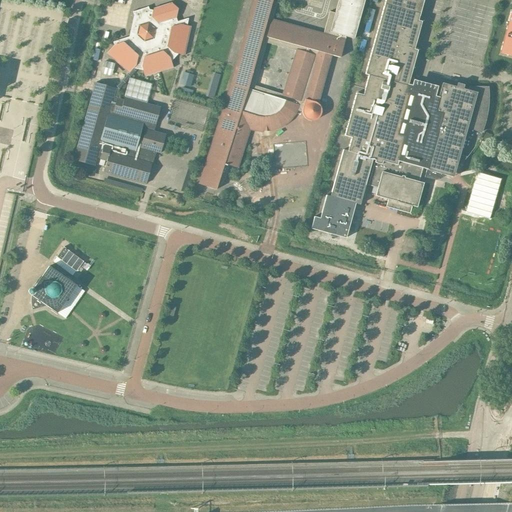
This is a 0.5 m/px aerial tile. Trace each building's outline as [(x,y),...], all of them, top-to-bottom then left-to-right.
[(288,122),(295,114),(297,110),(302,111),(302,113),(302,114),(302,115),(303,116),(304,117),(304,118),(305,119),(306,119),(307,120),(308,120),(310,121),(311,121),(312,121),(313,121),(315,120),(316,120),(317,119),(318,118),(319,118),(319,117),(320,116),(320,114),(321,113),(321,112),(321,111),(321,110),(321,109),(320,107),(320,106),(319,105),(318,104),(317,104),(331,55),(340,58),(346,37),(354,39),(364,0),(338,0),(335,13),(329,12),(323,34),(272,19),(275,6),(276,3),(276,0),(253,0),(230,84),(207,158),(198,184),(216,190),(217,187),(218,186),(220,184),(221,183),(222,181),(223,179),(224,177),(225,174),(228,165),(237,168),(242,151),(249,129),(252,130),(261,132),(271,131),(280,127),(288,122)] [(414,49),(421,22),(422,22),(418,20),(423,0),(385,0),(365,74),(368,75),(363,95),(356,93),(344,136),(351,138),(347,152),(343,150),(330,196),(355,203),(360,204),(372,158),(375,159),(368,185),(377,188),(375,196),(387,199),(385,207),(410,213),(412,206),(416,207),(423,183),(418,182),(423,166),(427,167),(424,177),(433,180),(437,179),(439,179),(440,178),(445,175),(451,171),(456,167),(459,165),(461,162),(463,160),(466,157),(459,156),(469,121),(471,122),(470,128),(481,132),(482,129),(484,125),(485,121),(486,118),(486,114),(487,110),(487,106),(488,103),(488,99),(488,95),(488,91),(487,87),(470,87),(469,90),(463,89),(464,85),(458,83),(457,87),(442,83),(438,97),(435,96),(436,92),(429,90),(429,88),(420,85),(419,88),(408,84),(417,50),(414,49)] [(128,37),(112,42),(113,45),(106,54),(128,74),(133,69),(142,71),(145,77),(173,68),(171,61),(177,54),(184,56),(191,26),(186,25),(188,18),(177,21),(176,18),(178,9),(171,2),(153,8),(152,10),(149,9),(148,7),(132,12),(133,15),(128,37)] [(511,12),(501,53),(511,55),(511,12)] [(77,146),(73,160),(94,166),(97,158),(99,159),(104,144),(139,153),(140,148),(155,152),(160,153),(165,135),(153,131),(155,124),(160,107),(146,104),(148,99),(140,96),(138,101),(124,97),(123,100),(116,98),(119,88),(130,76),(137,69),(133,69),(128,74),(128,73),(127,75),(116,87),(115,88),(95,83),(91,98),(80,137),(77,146)] [(193,86),(193,74),(182,73),(181,85),(193,86)] [(146,184),(152,163),(155,152),(140,148),(139,153),(104,144),(99,159),(106,161),(103,172),(146,184)] [(174,164),(168,183),(178,187),(184,167),(174,164)] [(478,172),(466,212),(490,219),(502,179),(478,172)] [(346,238),(355,203),(330,196),(326,195),(320,218),(314,216),(311,228),(346,238)] [(128,256),(129,246),(113,243),(111,254),(128,256)] [(83,262),(63,247),(56,257),(76,272),(83,262)] [(98,274),(106,259),(99,255),(91,270),(98,274)] [(76,286),(49,266),(33,289),(32,289),(31,289),(30,289),(29,289),(29,290),(28,291),(28,292),(28,293),(29,294),(30,295),(31,295),(31,297),(31,299),(31,301),(31,304),(31,306),(31,308),(32,310),(47,306),(57,313),(76,286)] [(176,307),(170,306),(168,316),(173,318),(176,307)]
